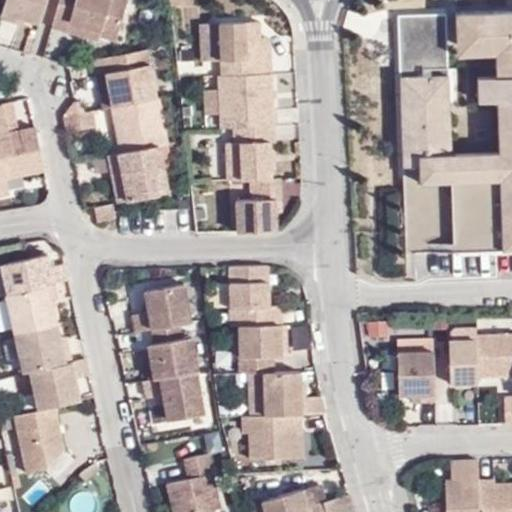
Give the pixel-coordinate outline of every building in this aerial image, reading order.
[(41,15),(45,0),(2,0),(1,3),(41,15)] [(120,29),(129,0),(59,0),(54,19),(68,24),(71,14),(120,29)] [(511,25),(457,27),(458,45),(499,45),(499,67),(481,67),(481,96),(498,96),(499,145),(452,147),(449,60),(447,0),(430,0),(399,1),(400,61),(402,147),(414,147),(415,178),(450,177),(498,176),(511,175),(511,25)] [(511,0),(489,0),(456,1),(457,27),(511,25),(511,0)] [(102,29),(118,34),(120,29),(71,14),(68,24),(101,34),(102,29)] [(256,29),(256,16),(213,17),(214,30),(256,29)] [(197,54),(215,53),(214,30),(213,17),(196,17),(197,54)] [(267,55),(266,28),(256,29),(257,55),(267,55)] [(267,55),(257,55),(256,29),(214,30),(215,53),(217,73),(268,69),(267,55)] [(160,88),(150,38),(96,51),(99,64),(108,62),(115,96),(160,88)] [(99,64),(106,98),(113,96),(115,96),(108,62),(99,64)] [(219,113),(220,127),(239,125),(270,123),(268,69),(217,73),(218,89),(219,113)] [(171,131),(162,88),(160,88),(115,96),(113,96),(122,142),(161,133),(171,131)] [(206,114),(219,113),(218,89),(205,89),(206,114)] [(16,120),(10,92),(0,94),(0,100),(4,122),(16,120)] [(4,122),(0,100),(0,147),(38,138),(34,116),(16,120),(4,122)] [(96,100),(66,105),(69,121),(99,116),(96,100)] [(240,140),(227,141),(230,177),(267,175),(265,144),(271,143),(270,123),(239,125),(240,140)] [(122,142),(111,144),(116,166),(126,164),(131,190),(171,183),(171,182),(161,134),(122,142)] [(0,147),(0,186),(7,185),(3,168),(42,159),(38,138),(0,147)] [(121,192),(131,190),(126,164),(116,166),(121,192)] [(231,193),(219,194),(220,232),(262,228),(261,205),(268,204),(267,175),(230,177),(231,193)] [(500,251),(511,250),(511,175),(498,176),(500,251)] [(452,252),(500,251),(498,176),(450,177),(452,252)] [(92,213),(110,210),(107,195),(97,197),(88,199),(92,213)] [(49,258),(46,245),(0,254),(0,285),(4,285),(53,274),(67,272),(63,255),(49,258)] [(265,304),(262,264),(222,266),(225,329),(238,328),(279,327),(278,304),(265,304)] [(188,312),(182,273),(143,280),(147,301),(130,304),(133,321),(150,318),(187,312),(188,312)] [(56,288),(53,274),(4,285),(5,291),(11,320),(12,325),(55,315),(50,290),(56,288)] [(0,322),(11,320),(5,291),(0,291),(0,322)] [(187,312),(150,318),(152,332),(146,333),(152,368),(194,360),(195,360),(187,312)] [(61,339),(55,315),(12,325),(21,365),(28,364),(70,353),(67,338),(61,339)] [(287,364),(283,326),(279,327),(238,328),(241,366),(251,365),(263,365),(287,364)] [(293,363),(290,326),(283,326),(287,364),(293,363)] [(511,332),(478,332),(478,343),(479,375),(511,375),(511,332)] [(479,387),(479,375),(478,343),(450,344),(451,388),(479,387)] [(417,383),(416,394),(436,395),(435,377),(434,344),(400,344),(401,384),(417,383)] [(84,349),(70,353),(28,364),(36,400),(53,395),(79,389),(75,370),(88,367),(84,349)] [(161,384),(165,409),(201,403),(194,360),(152,368),(140,369),(143,387),(161,384)] [(302,363),(293,363),(287,364),(263,365),(265,408),(305,407),(324,406),(318,381),(303,381),(302,363)] [(251,365),(253,408),(265,408),(263,365),(251,365)] [(53,395),(36,400),(12,406),(25,465),(45,461),(63,442),(53,395)] [(265,408),(253,408),(246,409),(247,428),(252,428),(254,454),(307,453),(305,407),(265,408)] [(185,459),(190,479),(168,484),(174,511),(223,511),(209,453),(185,459)] [(481,511),(481,488),(481,464),(447,465),(448,488),(447,511),(481,511)] [(317,496),(312,479),(301,483),(306,499),(317,496)] [(309,511),(306,499),(301,483),(266,494),(271,511),(309,511)] [(342,511),(357,508),(349,486),(325,493),(330,511),(342,511)] [(511,511),(511,486),(481,488),(481,511),(511,511)] [(330,511),(325,493),(317,496),(306,499),(309,511),(330,511)] [(252,511),(271,511),(266,494),(249,499),(252,511)]
